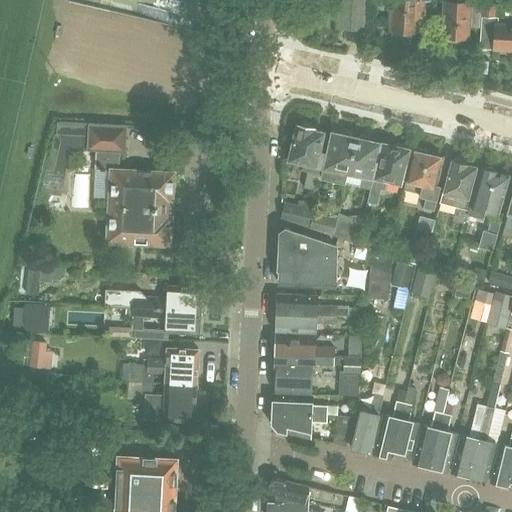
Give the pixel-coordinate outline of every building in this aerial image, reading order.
[(366,8),(366,0),(339,0),(339,7),(338,27),(365,29),(366,8)] [(393,0),(392,24),(393,24),(396,29),(414,30),(417,25),(418,18),(425,19),(426,0),(393,0)] [(468,38),(470,2),(445,0),(442,37),(468,38)] [(511,23),(498,22),(498,16),(503,16),(503,8),(497,8),(497,7),(482,7),(482,19),(481,48),(511,49),(511,23)] [(302,170),(308,171),(305,188),(316,190),(324,153),(319,152),(324,132),(314,130),(314,128),(311,127),(309,123),(303,122),(300,125),(296,124),(289,160),(304,163),(302,170)] [(110,170),(108,198),(108,205),(106,241),(169,245),(170,216),(167,216),(167,208),(168,200),(171,200),(173,172),(118,169),(119,151),(124,150),(125,126),(87,124),(85,151),(95,151),(94,169),(110,170)] [(345,184),(348,172),(356,137),(354,137),(351,133),(346,132),(344,134),(341,134),(340,135),(333,133),(322,179),(345,184)] [(362,175),(359,186),(369,188),(371,178),(379,143),(370,141),(371,140),(369,140),(366,137),(361,135),(358,138),(356,137),(348,172),(362,175)] [(381,190),(385,191),(388,180),(401,183),(409,149),(405,148),(404,145),(398,144),(394,146),(384,144),(374,182),(373,181),(368,202),(377,204),(381,190)] [(427,197),(425,207),(436,210),(441,185),(437,184),(444,157),(428,153),(429,150),(417,148),(416,151),(412,150),(405,180),(422,184),(420,195),(427,197)] [(466,224),(469,213),(475,190),(471,189),(477,166),(468,164),(465,160),(457,157),(452,160),(451,160),(441,203),(456,207),(452,220),(466,224)] [(482,167),(475,190),(469,213),(485,217),(487,208),(500,212),(510,175),(496,171),(495,168),(488,166),(485,168),(482,167)] [(309,227),(314,213),(314,211),(315,207),(282,200),(281,217),(304,224),(309,227)] [(511,237),(511,202),(509,212),(503,235),(511,237)] [(340,212),(339,215),(334,235),(358,244),(365,213),(349,215),(340,212)] [(337,221),(314,213),(309,227),(334,236),(337,221)] [(433,218),(418,213),(411,238),(427,242),(433,218)] [(483,229),(478,247),(492,251),(500,222),(491,219),(487,231),(483,229)] [(286,227),(281,231),(279,270),(280,270),(280,283),(335,285),(337,245),(286,227)] [(421,264),(424,251),(409,247),(405,260),(421,264)] [(370,264),(392,265),(393,257),(384,254),(368,248),(363,262),(370,264)] [(395,262),(391,284),(408,288),(412,266),(395,262)] [(391,275),(392,265),(370,264),(369,274),(391,275)] [(40,266),(40,270),(38,281),(40,281),(51,282),(52,279),(53,268),(40,266)] [(474,266),(470,281),(483,284),(487,269),(474,266)] [(417,267),(413,283),(431,288),(435,272),(417,267)] [(38,294),(40,281),(38,281),(40,270),(28,268),(26,286),(25,293),(38,294)] [(511,276),(491,270),(487,282),(510,289),(511,281),(511,276)] [(369,274),(368,285),(389,286),(391,275),(369,274)] [(458,279),(454,294),(469,298),(472,282),(458,279)] [(134,306),(200,310),(201,286),(167,285),(167,298),(149,297),(144,291),(111,289),(105,289),(104,304),(126,306),(127,306),(134,306)] [(367,296),(388,296),(389,286),(368,285),(367,296)] [(476,297),(492,301),(494,293),(478,289),(476,297)] [(335,313),(335,315),(347,315),(348,306),(318,304),(318,294),(278,292),(278,310),(335,313)] [(495,294),(489,315),(506,319),(511,298),(495,294)] [(24,302),(24,306),(23,326),(23,331),(38,331),(40,303),(24,302)] [(511,302),(500,350),(509,352),(511,339),(511,302)] [(199,332),(200,310),(134,306),(127,306),(126,306),(125,316),(133,317),(144,317),(166,319),(165,330),(144,328),(132,328),(132,337),(169,339),(170,331),(199,332)] [(335,322),(335,315),(335,313),(278,310),(277,330),(316,332),(317,321),(335,322)] [(276,333),(276,353),(334,355),(334,346),(316,346),(316,334),(276,333)] [(29,366),(45,367),(46,351),(47,342),(31,341),(29,366)] [(348,346),(347,356),(358,356),(358,347),(348,346)] [(146,381),(153,381),(153,373),(164,373),(164,382),(196,383),(197,348),(166,347),(166,358),(147,358),(146,363),(142,363),(121,362),(121,380),(130,380),(141,380),(146,381)] [(312,373),(315,373),(315,364),(343,365),(343,372),(339,372),(338,395),(358,395),(360,357),(358,357),(358,356),(347,356),(334,355),(276,353),(275,372),(278,372),(277,390),(311,391),(312,373)] [(31,383),(31,373),(21,373),(21,383),(31,383)] [(196,383),(164,382),(163,393),(152,393),(153,381),(146,381),(145,397),(145,406),(144,417),(163,418),(195,420),(196,383)] [(410,386),(409,390),(406,403),(413,405),(417,388),(410,386)] [(273,392),(272,411),(327,413),(327,404),(311,403),(312,395),(273,392)] [(361,410),(352,447),(353,448),(358,449),(368,451),(370,452),(384,397),(375,395),(370,412),(361,410)] [(374,453),(393,457),(393,456),(406,403),(397,401),(393,417),(383,414),(374,453)] [(406,403),(393,456),(409,460),(418,423),(410,421),(413,405),(406,403)] [(469,475),(482,422),(486,407),(477,405),(470,436),(461,434),(451,471),(469,475)] [(469,475),(488,480),(497,443),(487,441),(495,410),(486,407),(482,422),(469,475)] [(422,425),(413,462),(431,466),(444,412),(436,410),(432,427),(422,425)] [(272,411),(272,423),(277,428),(310,437),(310,421),(326,422),(327,413),(272,411)] [(444,412),(431,466),(448,471),(457,433),(448,431),(452,414),(444,412)] [(337,414),(333,442),(346,446),(353,416),(337,414)] [(62,416),(56,441),(76,446),(82,421),(62,416)] [(491,481),(509,485),(511,473),(511,434),(509,446),(500,444),(491,481)] [(11,445),(0,488),(0,493),(12,496),(24,448),(11,445)] [(29,450),(23,476),(44,481),(50,455),(29,450)] [(117,455),(115,489),(175,491),(176,458),(117,455)] [(307,496),(313,497),(331,501),(333,491),(330,491),(276,476),(269,482),(268,499),(307,501),(307,496)] [(47,485),(43,503),(63,507),(67,488),(47,485)] [(173,511),(175,491),(115,489),(114,511),(173,511)] [(307,501),(268,499),(267,511),(322,511),(307,510),(307,501)]
